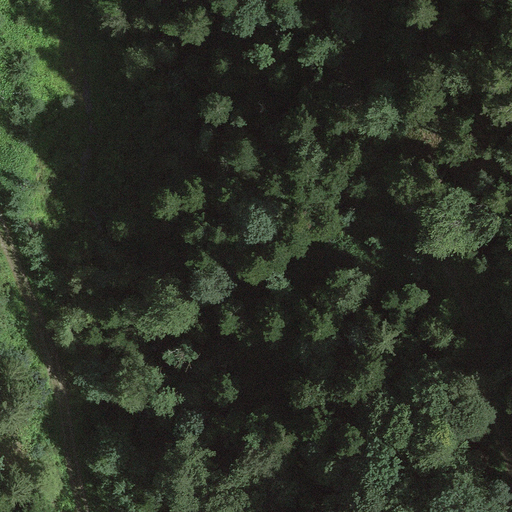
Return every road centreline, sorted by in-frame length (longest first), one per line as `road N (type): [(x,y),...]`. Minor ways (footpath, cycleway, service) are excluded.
road 1 (track): [(511,461),(472,302),(376,157),(330,0)]
road 2 (track): [(0,219),(50,338),(85,511)]
